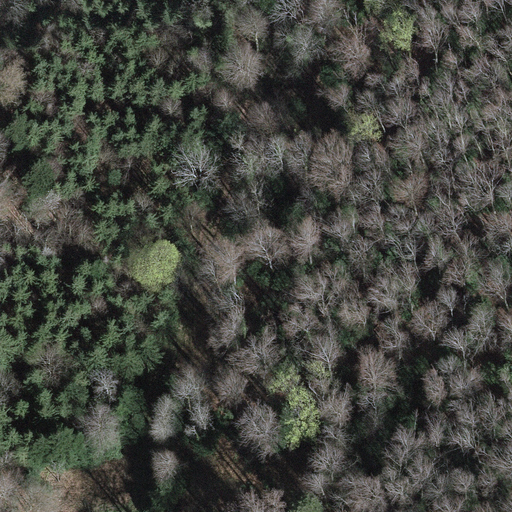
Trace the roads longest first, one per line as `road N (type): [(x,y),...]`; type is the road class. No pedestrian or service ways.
road 1 (track): [(302,0),(245,131),(165,377),(134,511)]
road 2 (track): [(183,322),(206,376),(226,392),(259,394),(511,287)]
